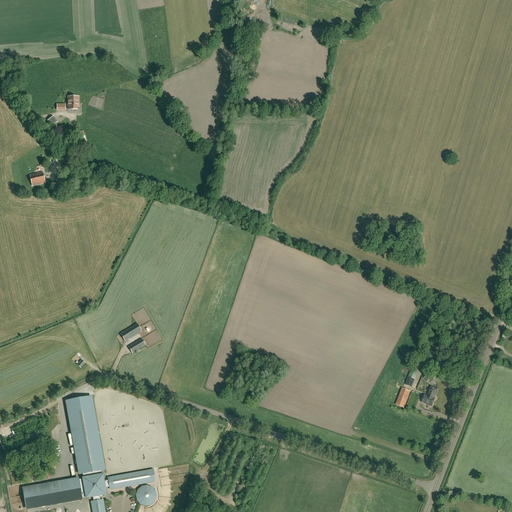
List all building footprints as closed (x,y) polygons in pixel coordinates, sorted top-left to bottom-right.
[(246,4),(246,12),(250,12),(250,9),(253,9),(254,0),(243,0),(243,4),(246,4)] [(69,106),(69,110),(77,110),(77,106),(78,106),(78,97),(68,97),(68,106),(69,106)] [(55,124),(51,126),(57,135),(61,133),(55,124)] [(42,172),(30,175),(32,186),(45,183),(42,172)] [(125,341),(141,331),(137,324),(121,334),(125,341)] [(132,353),(145,345),(142,339),(129,347),(132,353)] [(85,364),(81,360),(76,364),(81,368),(85,364)] [(415,379),(408,377),(405,385),(412,387),(415,379)] [(430,405),(432,406),(435,399),(434,399),(436,393),(437,393),(438,390),(431,387),(427,396),(425,395),(422,402),(427,404),(430,406),(430,405)] [(410,391),(402,388),(396,405),(404,408),(410,391)] [(102,475),(101,470),(104,470),(91,398),(67,402),(79,474),(82,474),(83,478),(83,479),(78,480),(78,479),(24,489),(27,509),(81,499),(86,498),(93,497),(93,502),(91,502),(93,511),(104,511),(102,500),(100,501),(100,496),(106,495),(105,488),(110,487),(110,489),(154,481),(152,471),(108,478),(108,480),(103,481),(102,475)] [(141,504),(145,505),(150,505),(154,501),(156,497),(155,492),(152,488),(147,486),(142,487),(138,490),(137,495),(137,500),(141,504)]
